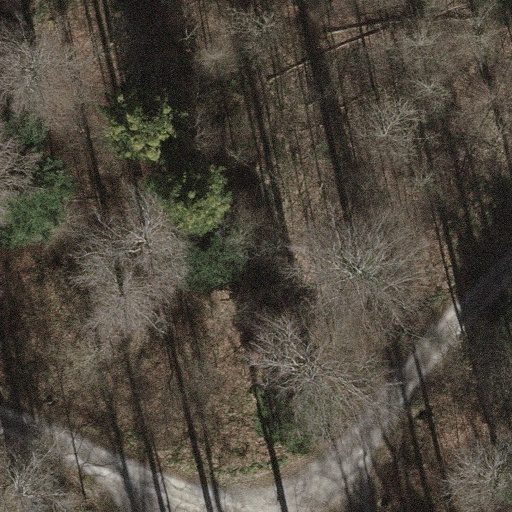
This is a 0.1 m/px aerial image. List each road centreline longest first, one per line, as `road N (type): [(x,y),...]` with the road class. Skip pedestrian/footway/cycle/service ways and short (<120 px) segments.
road 1 (track): [(511,266),(399,386),(325,511)]
road 2 (track): [(0,420),(241,511)]
